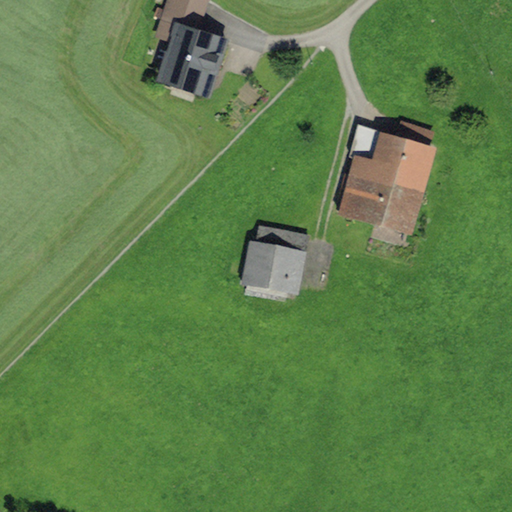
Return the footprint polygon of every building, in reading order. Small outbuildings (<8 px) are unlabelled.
[(175,27),(201,36),(213,2),(206,0),(167,0),(160,22),(175,27)] [(201,36),(175,27),(156,88),(210,105),(229,45),(201,36)] [(401,124),(395,142),(429,153),(435,134),(401,124)] [(351,155),(355,157),(373,162),(381,138),(358,131),(351,155)] [(395,142),(381,138),(373,162),(355,157),(336,220),(411,243),(438,155),(429,153),(395,142)] [(314,235),(260,224),(256,246),(250,245),(241,289),(301,301),(314,235)]
